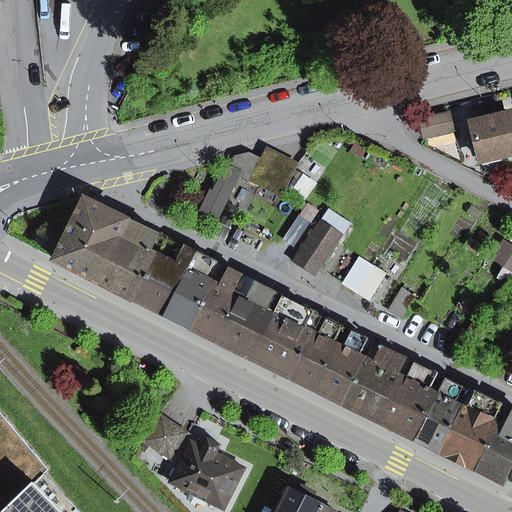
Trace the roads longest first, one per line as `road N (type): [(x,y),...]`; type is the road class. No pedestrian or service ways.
road 1 (tertiary): [(400,458),(0,260)]
road 2 (residential): [(319,105),(92,164)]
road 3 (residential): [(319,105),(511,204)]
road 4 (residential): [(511,55),(319,105)]
road 5 (residential): [(28,177),(12,0)]
road 6 (residential): [(121,0),(96,51),(87,94),(92,164)]
